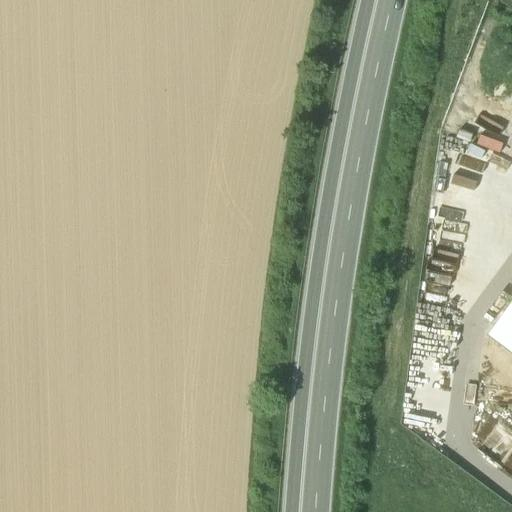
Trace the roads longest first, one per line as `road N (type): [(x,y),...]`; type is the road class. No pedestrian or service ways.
road 1 (track): [(371,511),(383,343),(450,0)]
road 2 (trunk): [(307,511),(334,261),(383,0)]
